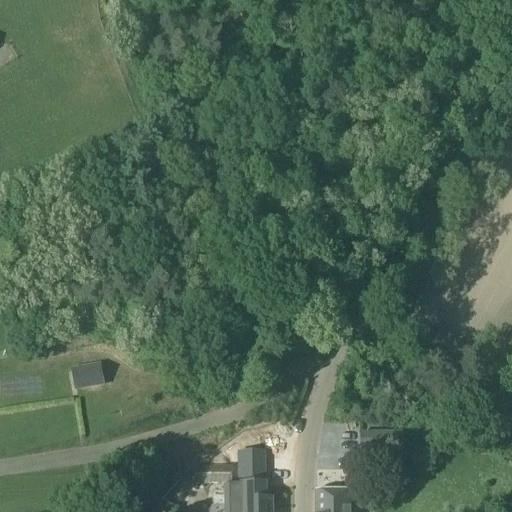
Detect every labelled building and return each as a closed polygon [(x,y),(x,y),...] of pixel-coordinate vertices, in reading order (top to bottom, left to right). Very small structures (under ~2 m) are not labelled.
[(75,392),(106,387),(102,364),(72,369),(75,392)] [(359,452),(379,452),(391,452),(391,438),(359,438),(359,452)] [(226,467),(226,454),(210,454),(210,469),(194,469),(194,486),(229,485),(229,467),(226,467)] [(181,498),(192,481),(182,474),(171,492),(181,498)] [(316,511),(354,511),(354,492),(316,492),(316,511)]
